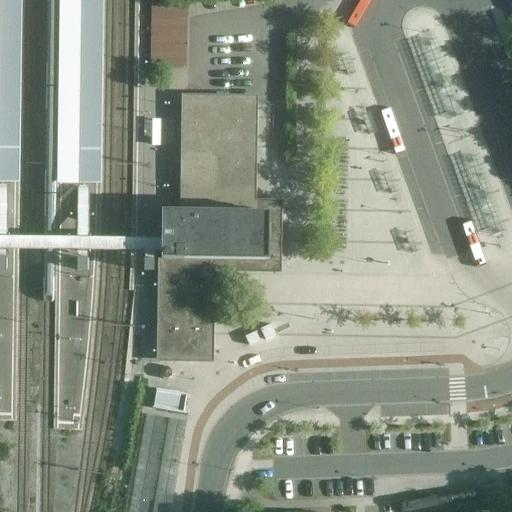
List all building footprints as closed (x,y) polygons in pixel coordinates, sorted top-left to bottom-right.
[(22,19),(22,0),(0,0),(0,188),(20,189),(22,19)] [(106,18),(105,0),(60,0),(60,18),(59,189),(103,190),(106,18)] [(189,72),(189,4),(152,4),(152,72),(189,72)] [(431,32),(419,36),(453,127),(464,123),(431,32)] [(351,57),(344,60),(351,79),(358,77),(351,57)] [(260,94),(184,94),(184,212),(162,212),(162,240),(162,244),(162,250),(162,252),(162,258),(162,268),(162,293),(161,359),(213,359),(213,293),(213,285),(221,277),(223,275),(283,274),(283,204),(260,204),(260,161),(260,94)] [(370,108),(363,111),(370,130),(377,128),(370,108)] [(154,123),(153,150),(163,150),(163,123),(154,123)] [(472,145),(461,149),(491,232),(503,228),(472,145)] [(394,173),(387,175),(394,194),(401,192),(394,173)] [(10,188),(0,188),(0,275),(2,276),(7,276),(7,264),(7,256),(79,257),(79,265),(79,277),(89,277),(89,265),(89,257),(146,258),(146,266),(146,278),(156,278),(156,266),(156,258),(162,258),(162,252),(162,250),(162,244),(90,243),(91,239),(91,190),(78,190),(78,239),(78,243),(9,242),(9,238),(10,188)] [(415,230),(408,232),(415,251),(422,249),(415,230)] [(165,371),(162,374),(161,379),(164,382),(169,383),(173,379),(173,375),(170,371),(165,371)] [(186,417),(189,399),(157,395),(155,413),(186,417)] [(125,511),(172,511),(190,424),(144,415),(125,511)]
